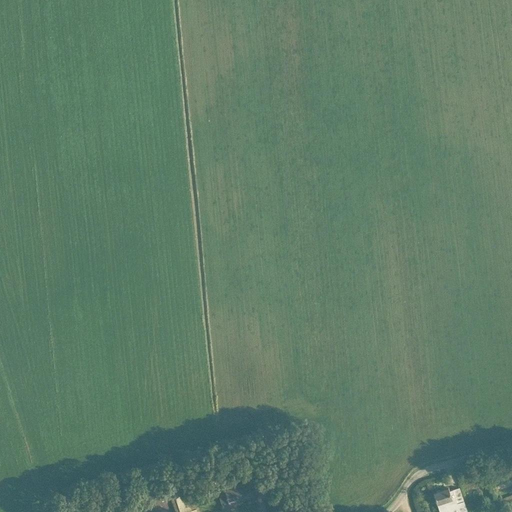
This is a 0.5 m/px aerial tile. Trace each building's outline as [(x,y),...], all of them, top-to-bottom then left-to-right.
[(258,478),(218,491),(221,502),(229,500),(230,504),(263,493),(258,478)] [(197,511),(187,480),(166,486),(174,511),(197,511)] [(448,487),(433,492),(439,509),(457,503),(460,511),(463,511),(467,511),(459,487),(450,490),(448,487)] [(511,494),(501,499),(505,509),(511,506),(511,494)] [(269,500),(272,511),(282,511),(279,497),(269,500)]
